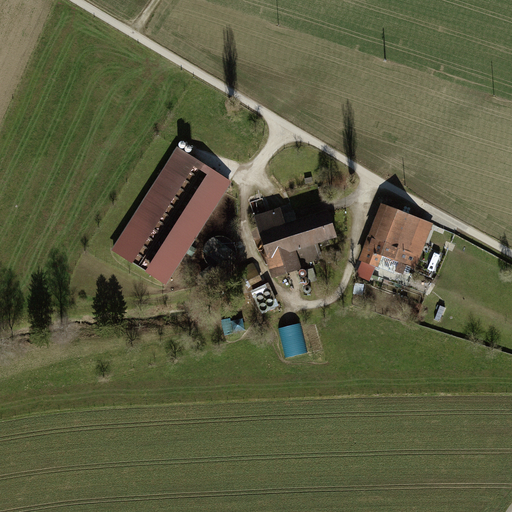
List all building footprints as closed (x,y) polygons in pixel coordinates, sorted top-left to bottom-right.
[(180,149),(115,252),(129,261),(190,164),(213,178),(151,275),(165,284),(230,182),(180,149)] [(422,220),(384,206),(372,238),(409,252),(413,243),(422,220)] [(262,238),(274,276),(300,268),(299,265),(323,258),(318,242),(337,236),(329,213),(316,217),(315,215),(310,216),(311,219),(284,227),(279,212),(256,219),(259,228),(252,230),(256,240),(262,238)] [(431,224),(422,220),(413,243),(422,246),(431,224)] [(227,237),(223,236),(219,236),(216,237),(212,238),(209,241),(207,244),(205,247),(204,251),(204,254),(205,258),(206,262),(209,265),(211,267),(215,269),(219,270),(222,270),(226,269),(229,267),(232,265),(235,262),(237,259),(238,255),(238,251),(237,248),(235,244),(233,241),(230,239),(227,237)] [(404,265),(409,252),(372,238),(363,261),(378,267),(382,255),(400,263),(397,271),(403,274),(406,266),(404,265)] [(342,259),(340,252),(328,255),(330,262),(342,259)] [(249,285),(261,280),(254,265),(242,270),(249,285)] [(207,283),(217,275),(212,268),(202,275),(207,283)] [(237,296),(246,292),(242,285),(233,290),(237,296)] [(254,291),(264,312),(278,305),(268,285),(254,291)] [(280,328),(289,358),(309,352),(300,323),(280,328)]
